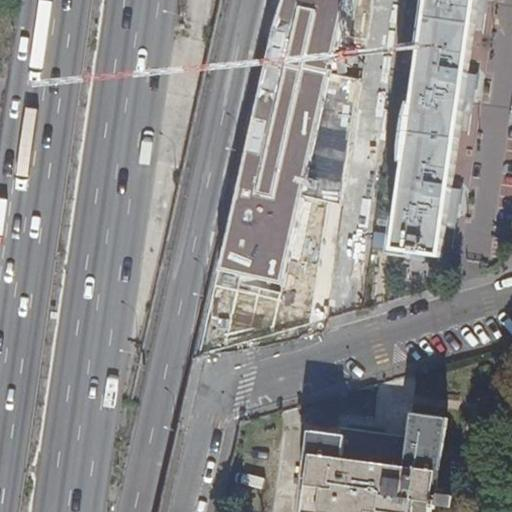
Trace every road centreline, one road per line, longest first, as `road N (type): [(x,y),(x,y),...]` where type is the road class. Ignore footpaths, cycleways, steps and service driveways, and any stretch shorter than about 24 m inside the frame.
road 1 (trunk): [(133,511),(187,244),(251,0)]
road 2 (trunk): [(66,511),(139,0)]
road 3 (residential): [(511,296),(217,388),(188,511)]
road 4 (trunk): [(58,0),(0,404)]
